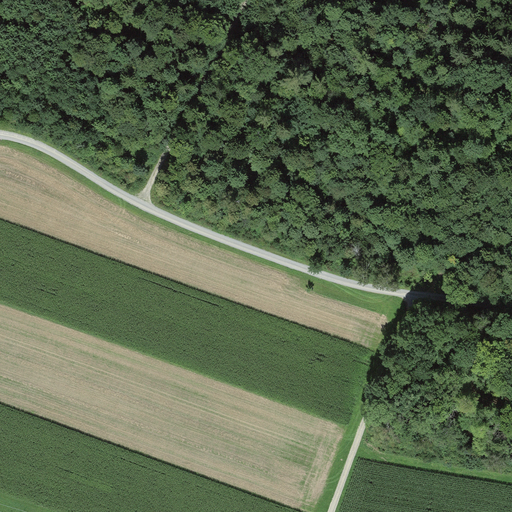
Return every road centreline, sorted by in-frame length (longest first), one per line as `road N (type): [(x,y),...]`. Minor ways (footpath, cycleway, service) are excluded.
road 1 (track): [(415,297),(230,243),(0,143)]
road 2 (track): [(332,511),(415,297)]
road 3 (track): [(140,205),(243,0)]
